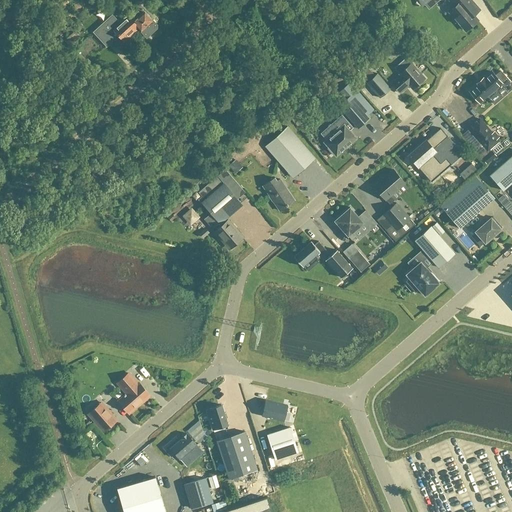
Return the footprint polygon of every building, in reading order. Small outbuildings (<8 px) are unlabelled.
[(106,0),(114,9),(123,0),(106,0)] [(479,11),(469,0),(450,0),(449,1),(455,8),(449,13),(451,15),(449,17),(455,23),(457,22),(465,32),(477,21),(473,16),(479,11)] [(129,25),(135,32),(138,29),(146,38),(156,29),(156,26),(144,13),(139,18),(137,17),(132,22),(127,17),(122,21),(127,27),(129,25)] [(127,27),(122,21),(119,24),(112,16),(94,33),(103,43),(109,38),(108,37),(114,32),(123,42),(135,32),(129,25),(127,27)] [(392,85),(399,94),(405,88),(404,87),(407,85),(412,90),(424,80),(411,64),(399,75),(401,77),(392,85)] [(366,67),(359,74),(367,83),(366,84),(379,99),(390,89),(377,74),(374,77),(366,67)] [(477,85),(469,92),(472,95),(471,95),(477,102),(477,101),(480,104),(487,97),(489,100),(489,101),(490,102),(491,102),(494,105),(511,89),(511,86),(509,84),(510,83),(500,72),(495,76),(491,72),(484,79),(483,78),(476,84),(477,85)] [(337,107),(358,130),(370,119),(368,116),(374,110),(349,83),(336,94),(343,102),(337,107)] [(355,140),(349,132),(353,129),(342,116),(335,122),(341,128),(324,143),(328,148),(327,149),(333,156),(334,154),(336,157),(355,140)] [(468,130),(461,136),(481,158),(485,154),(486,156),(489,154),(487,152),(498,142),(497,140),(498,139),(493,133),(492,134),(479,120),(468,130)] [(265,147),(291,178),(314,158),(288,127),(265,147)] [(426,142),(408,157),(418,168),(431,183),(451,166),(463,155),(447,137),(440,129),(426,142)] [(492,151),(489,154),(486,156),(485,154),(481,158),(487,165),(496,157),(492,151)] [(511,156),(489,176),(502,191),(511,182),(511,156)] [(476,170),(471,164),(459,175),(464,181),(476,170)] [(381,181),(374,188),(385,200),(389,204),(394,201),(390,196),(404,183),(393,171),(385,177),(386,178),(382,181),(381,181)] [(326,181),(332,176),(328,172),(322,178),(326,181)] [(279,211),(294,201),(279,180),(276,182),(274,179),(262,187),(279,211)] [(210,215),(218,224),(221,227),(213,233),(219,240),(220,239),(229,250),(243,238),(225,218),(241,204),(223,184),(201,203),(210,215)] [(488,204),(474,189),(446,214),(459,229),(488,204)] [(511,202),(505,196),(501,200),(511,210),(511,202)] [(395,205),(383,216),(390,225),(384,230),(395,242),(415,225),(396,204),(395,205)] [(356,237),(352,233),(362,224),(363,224),(362,223),(350,209),(349,208),(349,209),(335,221),(334,222),(335,222),(347,236),(348,237),(352,241),(356,237)] [(218,224),(210,215),(205,220),(213,229),(218,224)] [(502,228),(492,218),(476,232),(485,243),(502,228)] [(438,268),(454,254),(431,227),(414,242),(438,268)] [(205,230),(200,235),(203,238),(208,233),(205,230)] [(294,257),(293,257),(302,267),(303,267),(319,252),(322,256),(327,252),(318,242),(314,246),(311,242),(310,242),(311,242),(294,257)] [(381,247),(384,253),(391,249),(389,243),(381,247)] [(352,268),(352,269),(337,251),(336,251),(325,260),(326,261),(341,278),(352,269),(352,268)] [(369,265),(358,252),(358,251),(357,252),(349,259),(348,259),(349,260),(360,272),(360,273),(361,273),(361,272),(369,266),(370,265),(369,264),(369,265)] [(383,261),(375,268),(379,274),(388,266),(383,261)] [(421,264),(420,263),(419,264),(407,275),(407,274),(406,275),(407,276),(409,278),(405,282),(415,293),(419,290),(424,295),(423,295),(424,296),(425,295),(437,284),(437,285),(438,284),(437,283),(421,264)] [(139,384),(138,385),(128,374),(117,384),(126,395),(125,395),(123,396),(124,397),(118,402),(129,414),(149,396),(139,384)] [(287,406),(265,401),(261,417),(284,422),(287,406)] [(116,421),(101,403),(88,415),(103,433),(116,421)] [(227,425),(221,406),(206,411),(212,430),(227,425)] [(297,453),(289,428),(267,436),(275,460),(297,453)] [(257,471),(245,432),(216,442),(228,480),(257,471)] [(163,448),(171,458),(175,454),(180,460),(196,446),(186,434),(180,440),(179,438),(177,436),(172,440),(163,448)] [(164,511),(155,478),(116,489),(122,511),(164,511)] [(205,479),(183,485),(190,509),(212,502),(205,479)] [(270,511),(267,500),(226,511),(270,511)]
